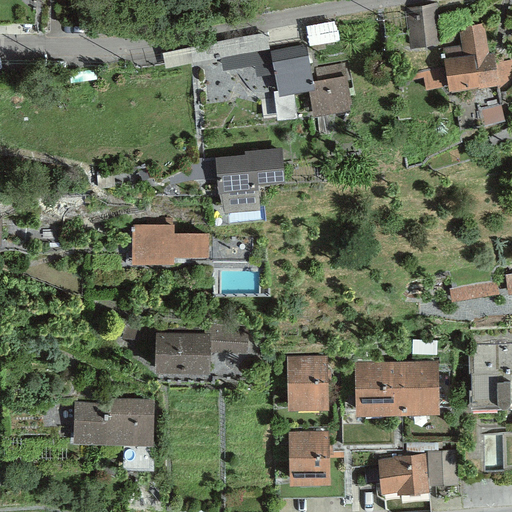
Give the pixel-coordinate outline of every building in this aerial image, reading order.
[(406,8),(410,49),(438,46),(434,4),(406,8)] [(335,22),(305,27),(309,47),(338,42),(335,22)] [(448,86),(449,92),(478,87),(478,89),(511,82),(511,65),(511,59),(495,62),(494,52),(489,53),(484,23),(458,27),(461,45),(441,48),(444,66),(448,86)] [(266,33),(161,53),(164,69),(220,58),(269,49),(266,33)] [(312,81),(305,45),(269,51),(273,74),(277,91),(278,98),(293,95),(308,92),(314,91),(312,81)] [(269,49),(220,58),(222,72),(254,66),(256,77),(273,74),(269,51),(269,49)] [(343,63),(315,68),(317,80),(312,81),(314,91),(308,92),(313,118),(350,111),(349,106),(351,105),(343,63)] [(448,86),(444,66),(409,74),(411,81),(423,78),(425,91),(448,86)] [(296,119),(293,95),(278,98),(277,91),(274,92),(277,122),(296,119)] [(244,155),(214,158),(218,194),(224,214),(259,211),(257,185),(284,184),(281,149),(244,151),(244,155)] [(173,265),(173,258),(207,257),(207,234),(174,234),(174,225),(131,225),(131,266),(173,265)] [(212,334),(159,332),(157,370),(210,372),(212,334)] [(470,411),(511,410),(511,343),(469,345),(470,411)] [(286,356),(287,412),(328,411),(327,355),(286,356)] [(437,361),(396,362),(397,416),(438,415),(437,361)] [(355,417),(397,416),(396,362),(354,363),(355,417)] [(74,403),(73,444),(153,446),(154,399),(108,398),(107,403),(74,403)] [(288,433),(289,487),(330,486),(328,431),(288,433)] [(455,451),(427,452),(429,487),(457,486),(455,451)] [(425,454),(378,460),(381,495),(396,493),(396,497),(429,493),(425,454)]
